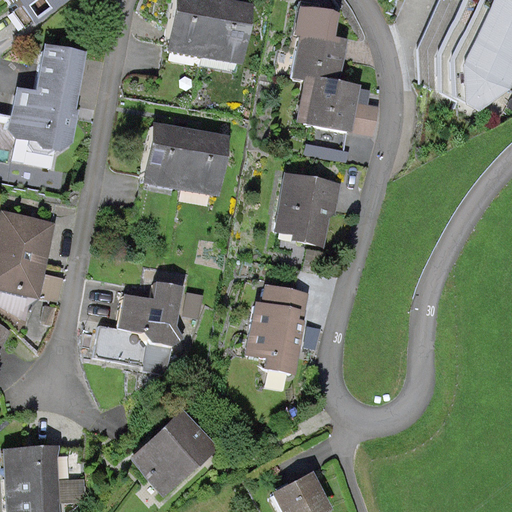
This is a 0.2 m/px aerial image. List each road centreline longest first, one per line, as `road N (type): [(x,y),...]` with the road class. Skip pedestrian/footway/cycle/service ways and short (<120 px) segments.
road 1 (residential): [(366,422),(346,408),(338,348),(395,153),(399,93),(391,46),(363,0)]
road 2 (residential): [(138,0),(125,27),(64,397)]
road 3 (residential): [(511,169),(484,195),(443,269),(414,408),(396,420),(366,422)]
